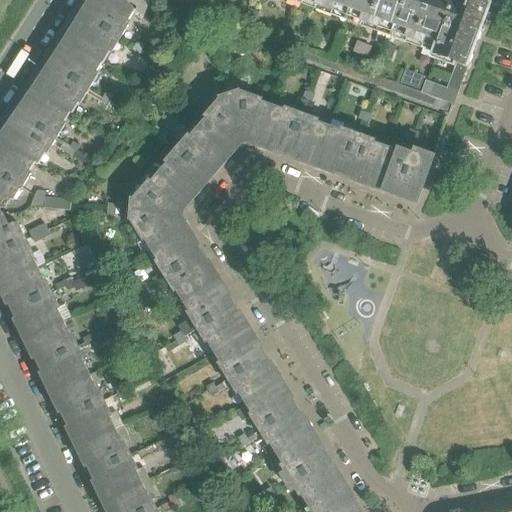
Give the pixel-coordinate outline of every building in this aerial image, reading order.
[(113,54),(131,24),(128,22),(135,11),(116,0),(92,0),(68,39),(104,62),(110,52),(113,54)] [(306,0),(347,15),(352,0),(306,0)] [(392,31),(403,0),(352,0),(347,15),(392,31)] [(437,48),(454,0),(403,0),(392,31),(437,48)] [(467,66),(489,6),(472,0),(471,0),(454,0),(437,48),(435,55),(457,63),(467,66)] [(138,8),(136,12),(143,16),(146,7),(140,3),(138,8)] [(210,17),(213,9),(200,4),(197,12),(210,17)] [(191,37),(200,19),(183,10),(174,28),(191,37)] [(257,22),(260,14),(250,10),(247,18),(257,22)] [(301,25),(305,15),(299,12),(295,22),(301,25)] [(233,37),(236,30),(228,27),(225,34),(233,37)] [(81,105),(99,75),(97,73),(104,62),(68,39),(64,47),(35,90),(72,114),(78,103),(81,105)] [(141,51),(144,46),(137,42),(135,47),(141,51)] [(138,55),(141,51),(135,47),(132,52),(138,55)] [(422,93),(376,76),(340,63),(332,60),(294,47),(291,56),(450,113),(453,105),(428,95),(422,93)] [(464,73),(467,66),(457,63),(454,69),(464,73)] [(462,79),(464,73),(454,69),(452,76),(462,79)] [(230,79),(227,71),(218,75),(221,82),(230,79)] [(460,86),(462,79),(452,76),(450,82),(460,86)] [(238,87),(235,78),(225,81),(228,91),(238,87)] [(426,81),(422,93),(428,95),(432,84),(426,81)] [(457,92),(460,86),(450,82),(447,89),(457,92)] [(457,92),(447,89),(432,84),(428,95),(453,105),(457,92)] [(260,147),(277,100),(265,96),(262,102),(238,93),(236,89),(220,95),(220,98),(205,116),(201,113),(192,124),(200,130),(231,157),(239,147),(248,143),(260,147)] [(46,156),(72,114),(35,90),(33,93),(2,138),(36,162),(41,153),(46,156)] [(107,107),(110,103),(103,99),(101,103),(107,107)] [(315,168),(328,131),(313,125),(314,121),(286,111),(288,104),(277,100),(260,147),(280,155),(281,152),(295,157),(294,160),(315,168)] [(192,202),(231,157),(200,130),(191,141),(187,138),(167,162),(164,160),(155,171),(192,202)] [(169,137),(163,131),(160,135),(166,141),(169,137)] [(372,188),(385,152),(370,146),(371,142),(342,131),(340,135),(328,131),(315,168),(336,175),(337,175),(337,173),(351,178),(351,180),(351,181),(372,188)] [(166,141),(160,135),(156,139),(162,144),(166,141)] [(15,201),(31,175),(26,171),(32,162),(35,163),(36,162),(2,138),(0,140),(0,219),(5,218),(1,210),(6,200),(15,201)] [(87,158),(77,152),(78,151),(71,147),(58,140),(57,143),(62,146),(59,150),(83,165),(87,158)] [(78,151),(80,147),(74,143),(71,147),(78,151)] [(417,204),(433,158),(419,153),(417,159),(398,152),(397,156),(385,152),(372,188),(417,204)] [(154,250),(188,230),(182,219),(184,210),(192,202),(155,171),(147,180),(153,185),(152,187),(149,184),(131,204),(126,204),(126,222),(131,222),(143,241),(147,238),(154,250)] [(45,203),(45,197),(35,197),(31,207),(44,206),(44,203),(45,203)] [(33,255),(19,224),(16,226),(16,225),(10,228),(5,218),(0,219),(0,286),(37,269),(31,256),(33,255)] [(271,223),(267,229),(272,233),(277,228),(271,223)] [(33,238),(48,231),(45,224),(31,231),(33,235),(32,236),(33,238)] [(290,238),(279,229),(273,236),(284,245),(290,238)] [(205,263),(198,250),(200,249),(188,230),(154,250),(144,256),(151,268),(157,264),(172,289),(176,294),(180,291),(187,302),(220,281),(208,261),(205,263)] [(36,243),(50,236),(48,231),(33,238),(36,243)] [(94,261),(78,268),(81,276),(84,274),(86,278),(87,277),(99,272),(94,261)] [(65,321),(52,294),(46,279),(43,280),(37,269),(0,286),(0,287),(9,307),(11,305),(18,319),(16,320),(25,340),(65,321)] [(122,281),(117,272),(108,278),(113,286),(122,281)] [(154,286),(162,281),(158,275),(151,281),(154,286)] [(75,283),(77,288),(75,288),(77,292),(91,285),(87,277),(86,278),(75,283)] [(74,283),(72,278),(64,282),(67,287),(74,283)] [(251,331),(239,312),(237,314),(229,301),(231,300),(220,281),(187,302),(194,312),(190,314),(193,319),(179,327),(182,333),(174,337),(180,346),(187,342),(185,338),(199,329),(208,343),(211,341),(218,352),(251,331)] [(153,286),(150,282),(144,286),(146,290),(153,286)] [(75,283),(74,283),(67,287),(69,292),(75,288),(77,288),(75,283)] [(146,291),(142,285),(136,289),(140,295),(146,291)] [(156,291),(153,286),(146,290),(149,295),(156,291)] [(135,308),(148,300),(145,294),(131,302),(135,308)] [(101,370),(89,345),(79,350),(65,321),(25,340),(35,361),(38,359),(44,373),(42,374),(43,376),(52,395),(89,377),(89,376),(101,370)] [(268,365),(260,352),(263,350),(251,331),(218,352),(225,364),(221,366),(239,395),(243,392),(248,402),(282,382),(270,363),(268,365)] [(85,344),(93,340),(100,337),(98,332),(83,339),(85,344)] [(103,342),(100,337),(93,340),(96,345),(103,342)] [(113,417),(106,402),(99,387),(95,389),(89,377),(52,395),(61,415),(64,414),(70,427),(68,428),(78,448),(123,426),(118,415),(113,417)] [(299,415),(292,403),(294,401),(282,382),(248,402),(256,415),(253,417),(269,444),(273,442),(280,454),(313,433),(302,414),(299,415)] [(216,389),(213,384),(206,388),(209,393),(216,389)] [(212,397),(225,389),(223,384),(216,389),(209,393),(212,397)] [(252,417),(246,407),(237,413),(243,422),(252,417)] [(181,431),(176,421),(169,424),(174,434),(181,431)] [(139,470),(125,442),(130,439),(123,426),(78,448),(87,469),(90,467),(93,474),(96,481),(94,482),(104,502),(142,484),(149,480),(143,469),(139,470)] [(330,466),(323,454),(325,452),(313,433),(280,454),(286,464),(283,466),(287,474),(282,477),(291,492),(296,489),(300,495),(304,493),(311,505),(345,484),(333,465),(330,466)] [(248,439),(244,434),(238,438),(241,444),(248,439)] [(160,451),(179,442),(176,435),(156,445),(160,451)] [(243,447),(257,439),(254,435),(248,439),(241,444),(243,447)] [(159,511),(158,509),(151,495),(147,496),(142,484),(104,502),(108,511),(159,511)] [(358,511),(354,505),(356,503),(345,484),(311,505),(315,511),(358,511)] [(273,493),(271,488),(264,492),(267,497),(273,493)] [(276,497),(273,493),(267,497),(270,501),(276,497)] [(164,511),(180,504),(178,499),(171,503),(162,507),(164,511)]
